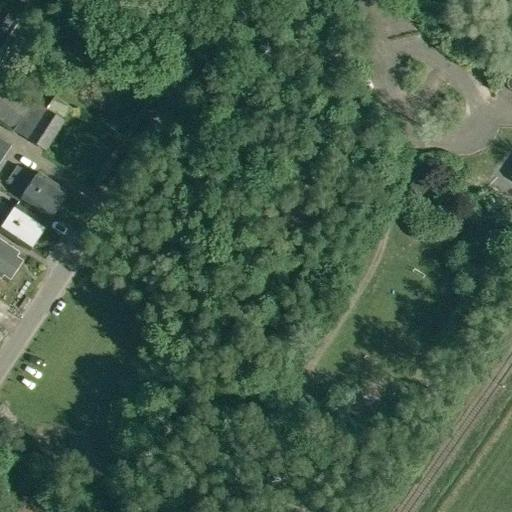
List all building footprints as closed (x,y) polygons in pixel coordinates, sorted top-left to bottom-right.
[(19,21),(0,51),(0,53),(19,67),(40,35),(19,21)] [(38,99),(0,70),(0,116),(16,128),(38,99)] [(66,121),(64,120),(72,107),(55,97),(46,109),(36,102),(15,130),(46,150),(66,121)] [(0,163),(12,145),(0,137),(0,163)] [(17,166),(12,174),(61,205),(69,192),(39,173),(36,178),(17,166)] [(52,218),(61,205),(12,174),(7,182),(25,194),(22,199),(52,218)] [(418,174),(407,187),(420,197),(431,185),(418,174)] [(0,201),(0,212),(38,238),(46,225),(17,205),(13,210),(0,201)] [(38,238),(0,212),(0,222),(3,225),(0,229),(0,231),(29,251),(38,238)] [(0,258),(17,270),(25,258),(0,240),(0,258)] [(0,276),(8,283),(17,270),(0,258),(0,276)] [(0,482),(0,504),(8,506),(12,484),(0,482)]
